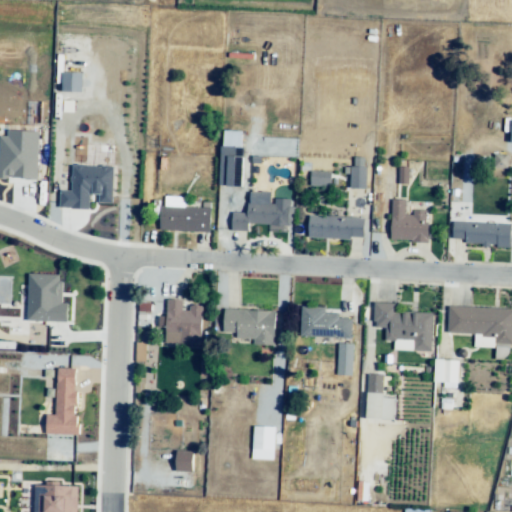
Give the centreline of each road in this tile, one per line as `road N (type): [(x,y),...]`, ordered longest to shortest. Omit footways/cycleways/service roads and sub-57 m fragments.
road 1 (residential): [(0,214),(53,241),(122,261),(511,275)]
road 2 (residential): [(111,511),(122,261)]
